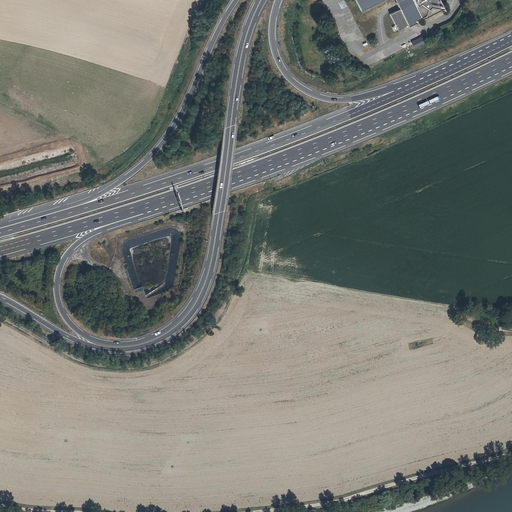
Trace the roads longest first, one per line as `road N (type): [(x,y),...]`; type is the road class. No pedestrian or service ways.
road 1 (motorway): [(430,79),(246,154),(0,232)]
road 2 (motorway): [(167,200),(292,157),(511,62)]
road 3 (motorway): [(261,0),(239,58),(209,268),(188,313),(167,332)]
road 4 (motorway): [(236,0),(173,128),(141,166),(86,199),(0,226)]
road 5 (track): [(0,100),(110,158),(142,132),(202,0)]
road 6 (motorway): [(167,332),(134,343),(93,340),(67,320),(56,288),(72,247),(167,200)]
road 7 (track): [(253,511),(511,453)]
road 8 (motorway): [(430,79),(354,100),(310,93),(276,59),(278,0)]
road 9 (motorway): [(0,296),(96,347),(134,347),(167,332)]
road 10 (motorway): [(0,249),(167,200)]
